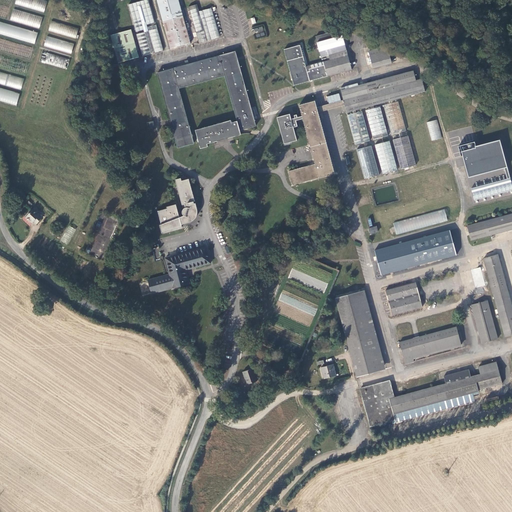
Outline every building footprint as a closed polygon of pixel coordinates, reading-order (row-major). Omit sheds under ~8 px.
[(47,0),(15,0),(15,5),(44,12),(47,0)] [(190,38),(179,0),(157,0),(170,44),(190,38)] [(218,33),(209,0),(196,0),(189,2),(198,39),(218,33)] [(13,8),(10,20),(39,29),(42,17),(13,8)] [(163,46),(156,20),(147,22),(148,26),(136,29),(143,51),(163,46)] [(38,32),(0,21),(0,34),(35,44),(38,32)] [(76,38),(79,28),(51,21),(48,31),(76,38)] [(351,66),(340,26),(315,33),(320,54),(328,52),(329,57),(304,64),(298,41),(284,45),(293,81),(351,66)] [(46,36),(43,46),(71,54),(74,44),(46,36)] [(114,43),(118,57),(139,52),(137,43),(138,43),(136,37),(114,43)] [(390,59),(385,43),(367,48),(372,64),(390,59)] [(67,69),(69,58),(42,52),(40,63),(67,69)] [(256,126),(235,52),(157,72),(178,148),(194,144),(179,89),(225,77),(238,122),(232,123),(231,120),(196,130),(201,149),(210,147),(209,144),(242,134),(241,131),(256,126)] [(0,83),(21,89),(24,78),(0,71),(0,83)] [(344,105),(346,113),(428,90),(425,78),(415,81),(412,71),(351,88),(350,86),(342,89),(342,91),(340,91),(342,99),(344,105)] [(0,100),(17,105),(20,92),(0,87),(0,100)] [(327,109),(344,105),(342,99),(341,100),(339,93),(327,96),(329,103),(325,104),(317,106),(319,111),(327,109)] [(316,100),(300,104),(303,116),(298,117),(297,114),(295,115),(296,118),(292,119),(290,114),(278,117),(285,144),(298,140),(294,127),(298,126),(297,120),(303,118),(316,164),(289,171),(293,184),(335,173),(319,111),(317,106),(316,100)] [(407,131),(399,102),(384,106),(391,134),(407,131)] [(387,136),(379,107),(365,111),(373,141),(387,136)] [(361,112),(346,116),(354,146),(368,142),(361,112)] [(437,119),(426,122),(432,141),(442,138),(437,119)] [(416,165),(408,136),(393,140),(401,169),(416,165)] [(500,139),(476,145),(475,142),(458,146),(461,156),(463,155),(469,177),(504,168),(508,167),(500,139)] [(397,171),(389,141),(374,146),(382,175),(397,171)] [(378,176),(370,146),(355,150),(363,180),(378,176)] [(471,188),(474,200),(511,190),(511,183),(510,178),(507,179),(471,188)] [(157,214),(160,226),(161,228),(158,230),(160,235),(180,230),(180,227),(183,226),(183,224),(189,223),(192,221),(193,218),(194,215),(194,211),(196,211),(195,205),(194,205),(193,202),(194,202),(189,180),(181,182),(180,179),(174,180),(181,204),(183,204),(184,208),(182,209),(181,214),(182,215),(182,217),(177,218),(174,206),(167,207),(167,210),(157,214)] [(33,222),(36,225),(41,218),(32,210),(24,218),(31,225),(33,222)] [(445,210),(393,221),(396,234),(447,222),(445,210)] [(511,229),(511,213),(466,226),(470,240),(511,229)] [(105,217),(91,249),(103,254),(116,222),(105,217)] [(68,245),(76,229),(69,225),(61,241),(68,245)] [(456,254),(450,230),(374,250),(380,275),(456,254)] [(208,267),(203,251),(163,262),(168,278),(147,284),(151,297),(172,291),(172,293),(188,288),(184,274),(208,267)] [(497,255),(482,259),(493,299),(508,295),(497,255)] [(474,287),(484,286),(481,267),(471,269),(474,287)] [(305,285),(309,276),(292,268),(288,278),(305,285)] [(324,292),(327,283),(323,282),(322,285),(320,285),(318,290),(324,292)] [(421,308),(415,283),(385,290),(391,316),(421,308)] [(386,369),(365,291),(335,299),(356,377),(386,369)] [(493,299),(505,338),(511,335),(511,308),(508,295),(493,299)] [(497,338),(487,302),(469,307),(479,344),(497,338)] [(413,362),(465,348),(460,326),(399,343),(405,367),(414,365),(413,362)] [(397,420),(474,396),(473,392),(480,390),(479,387),(503,380),(497,359),(479,365),(481,372),(472,375),(471,374),(470,367),(445,374),(448,381),(447,381),(396,396),(391,379),(361,387),(370,422),(371,424),(381,422),(382,424),(388,423),(387,419),(396,417),(397,420)] [(337,374),(333,362),(321,366),(324,377),(337,374)] [(257,381),(253,368),(242,371),(247,384),(257,381)]
